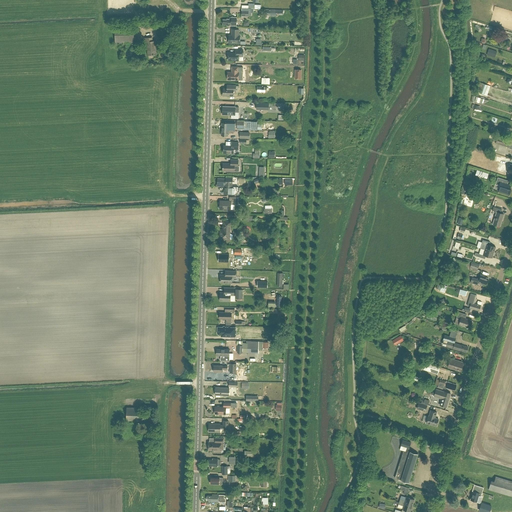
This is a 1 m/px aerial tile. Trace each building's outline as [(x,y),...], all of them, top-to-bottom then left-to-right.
[(237,26),(237,17),(231,17),(231,19),(227,19),(227,20),(223,20),(223,24),(227,24),(227,26),(237,26)] [(115,43),(134,43),(133,27),(115,27),(115,43)] [(239,36),(239,30),(232,29),(232,33),(233,33),(233,36),(229,35),(229,43),(240,43),(240,36),(239,36)] [(152,42),(152,38),(145,38),(145,43),(147,43),(148,55),(155,54),(155,47),(156,47),(155,41),(152,42)] [(243,57),(243,50),(236,50),(236,53),(228,53),(228,60),(239,61),(239,56),(243,57)] [(228,72),(228,80),(239,80),(243,80),(243,67),(238,67),(232,67),(232,72),(228,72)] [(486,98),(490,86),(480,82),(475,95),(486,98)] [(236,85),(231,85),(228,85),(228,88),(223,88),(223,96),(233,96),(233,91),(236,91),(236,85)] [(238,119),(239,113),(239,107),(223,107),(223,115),(231,115),(231,118),(238,119)] [(508,147),(511,141),(497,137),(495,143),(508,147)] [(238,149),(239,142),(232,142),(232,146),(223,145),(223,153),(230,153),(230,154),(234,154),(234,149),(238,149)] [(238,166),(238,160),(231,160),(231,164),(223,164),(223,171),(240,172),(240,167),(238,166)] [(217,186),(224,186),(224,194),(226,194),(238,195),(238,187),(233,187),(232,186),(233,178),(226,178),(226,179),(218,178),(217,186)] [(510,195),(511,189),(510,189),(511,186),(505,184),(507,180),(498,178),(496,184),(499,185),(499,186),(500,186),(498,191),(510,195)] [(465,196),(470,197),(473,188),(463,185),(461,192),(465,193),(465,196)] [(235,204),(235,198),(230,197),(230,201),(220,201),(220,209),(224,209),(224,210),(224,211),(230,211),(231,204),(235,204)] [(500,226),(503,215),(500,214),(502,210),(494,207),(493,211),(497,212),(495,220),(491,219),(490,223),(493,224),(500,226)] [(230,231),(230,230),(230,222),(224,222),(224,230),(221,230),(220,236),(220,237),(220,239),(220,240),(222,240),(223,239),(232,239),(232,235),(229,233),(230,231)] [(461,242),(452,240),(449,250),(455,251),(456,248),(459,248),(461,242)] [(484,250),(494,252),(495,247),(489,245),(490,242),(482,240),(480,248),(484,250)] [(492,258),(494,252),(484,250),(483,255),(475,253),(474,256),(485,259),(486,256),(492,258)] [(219,254),(218,261),(229,262),(229,254),(219,254)] [(263,259),(263,269),(271,270),(271,259),(263,259)] [(477,270),(479,264),(472,261),(470,268),(477,270)] [(236,271),(228,271),(226,271),(225,275),(221,275),(221,283),(232,283),(232,278),(236,278),(236,271)] [(477,284),(478,282),(486,285),(488,278),(483,277),(484,276),(480,275),(478,279),(472,277),(470,282),(477,284)] [(445,291),(446,285),(437,283),(436,289),(445,291)] [(234,295),(234,288),(224,288),(224,293),(220,293),(220,301),(230,301),(230,295),(234,295)] [(474,304),(477,296),(471,294),(469,302),(471,303),(470,308),(479,311),(480,306),(474,304)] [(220,312),(219,319),(226,319),(226,323),(231,323),(231,322),(234,322),(234,313),(235,309),(225,309),(225,312),(220,312)] [(469,328),(472,321),(465,319),(466,315),(458,312),(456,318),(461,319),(459,325),(469,328)] [(236,336),(236,328),(229,328),(229,327),(224,327),(222,328),(218,328),(218,333),(219,335),(229,335),(229,337),(235,337),(236,336)] [(404,340),(401,335),(392,340),(395,345),(404,340)] [(466,353),(468,347),(453,343),(454,338),(445,336),(442,345),(453,348),(453,349),(458,350),(466,353)] [(247,344),(247,352),(259,352),(259,342),(247,341),(247,344)] [(247,344),(243,344),(243,345),(237,345),(237,353),(243,353),(243,352),(247,352),(247,344)] [(229,356),(229,349),(217,349),(217,356),(221,356),(221,360),(229,361),(229,356)] [(461,371),(463,363),(451,359),(448,367),(461,371)] [(437,374),(440,367),(425,362),(423,369),(437,374)] [(447,382),(445,381),(440,380),(438,387),(446,389),(446,388),(455,390),(456,385),(448,382),(447,382)] [(434,395),(439,397),(442,398),(440,405),(446,407),(450,397),(451,394),(446,393),(441,391),(436,390),(434,395)] [(425,411),(427,405),(418,402),(416,409),(425,411)] [(237,403),(224,403),(224,407),(215,407),(215,414),(230,414),(230,407),(237,407),(237,403)] [(127,407),(126,421),(127,421),(127,420),(139,421),(139,420),(147,420),(147,413),(139,413),(140,407),(139,407),(139,408),(127,407)] [(424,415),(422,421),(426,423),(436,426),(439,419),(435,418),(437,412),(431,410),(429,416),(428,416),(424,415)] [(377,423),(378,418),(367,415),(366,420),(377,423)] [(228,429),(229,421),(223,421),(223,425),(220,425),(220,424),(209,424),(209,432),(220,432),(220,429),(223,429),(228,429)] [(215,438),(215,442),(209,442),(208,450),(221,451),(221,450),(224,450),(224,443),(223,443),(223,438),(215,438)] [(417,454),(408,451),(411,443),(402,440),(401,446),(407,448),(405,452),(403,452),(400,463),(403,464),(402,467),(399,466),(395,478),(408,482),(417,454)] [(218,460),(218,459),(213,459),(212,460),(208,460),(208,464),(209,464),(209,466),(220,467),(220,460),(218,460)] [(511,481),(496,477),(494,482),(491,481),(489,490),(511,496),(511,481)] [(481,497),(482,494),(484,488),(474,485),(472,491),(473,491),(471,500),(477,502),(479,496),(481,497)] [(405,501),(400,499),(399,501),(413,505),(414,499),(406,497),(405,501)] [(402,510),(408,511),(410,511),(413,505),(399,501),(398,504),(404,506),(402,510)]
